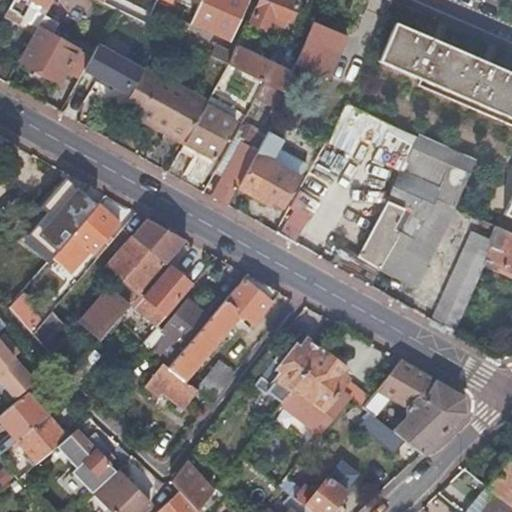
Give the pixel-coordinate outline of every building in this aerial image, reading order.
[(50,0),(16,0),(16,1),(14,0),(12,0),(4,16),(0,22),(0,23),(21,32),(24,27),(33,32),(36,27),(46,8),(50,0)] [(80,24),(93,0),(68,0),(62,13),(80,24)] [(114,10),(100,3),(94,0),(93,0),(80,24),(85,26),(100,35),(105,26),(114,10)] [(199,0),(186,29),(194,33),(198,25),(229,39),(247,0),(199,0)] [(259,0),(249,22),(247,21),(236,47),(238,48),(244,51),(251,35),(252,33),(255,25),(266,29),(267,28),(271,30),(274,24),(284,27),(287,19),(291,21),(298,3),(289,0),(259,0)] [(319,11),(323,0),(312,0),(313,0),(310,7),(319,11)] [(143,25),(150,10),(136,4),(130,18),(143,25)] [(125,16),(114,10),(105,26),(117,32),(125,16)] [(377,62),(510,119),(511,115),(511,73),(394,22),(377,62)] [(313,23),(307,37),(332,48),(339,34),(313,23)] [(267,40),(271,30),(267,28),(266,29),(255,25),(252,33),(267,40)] [(73,47),(89,55),(100,35),(85,26),(73,47)] [(36,27),(33,32),(18,60),(59,82),(64,72),(77,79),(89,55),(73,47),(36,27)] [(139,43),(152,50),(161,33),(148,27),(139,43)] [(186,69),(196,50),(180,43),(161,33),(152,50),(186,69)] [(332,48),(307,37),(295,64),(329,79),(341,52),(332,48)] [(227,66),(233,53),(216,44),(213,51),(209,49),(206,55),(212,58),(226,65),(227,66)] [(282,93),(291,74),(244,51),(238,48),(236,47),(233,53),(227,66),(263,84),(282,93)] [(137,78),(121,108),(182,143),(205,103),(142,68),(137,78)] [(282,93),(263,84),(255,97),(273,107),(278,110),(286,95),(282,93)] [(205,103),(182,143),(179,149),(192,155),(191,158),(181,175),(188,178),(197,162),(202,153),(214,159),(234,124),(209,110),(212,104),(206,101),(205,103)] [(357,110),(344,105),(328,142),(349,152),(358,132),(382,143),(374,161),(399,172),(387,203),(357,256),(339,246),(329,264),(345,274),(361,282),(369,287),(376,275),(379,270),(382,264),(399,232),(412,240),(424,218),(432,198),(453,208),(458,196),(473,162),(418,137),(390,125),(357,110)] [(243,120),(240,126),(262,138),(265,133),(278,110),(273,107),(260,130),(243,120)] [(222,177),(210,198),(216,201),(225,206),(236,187),(256,151),(262,138),(240,126),(219,164),(227,168),(222,177)] [(256,151),(236,187),(248,193),(248,194),(267,204),(269,200),(280,207),(296,178),(269,162),(281,142),(265,133),(262,138),(256,151)] [(179,149),(178,152),(191,158),(192,155),(179,149)] [(202,153),(197,162),(209,168),(214,159),(202,153)] [(219,164),(214,173),(222,177),(227,168),(219,164)] [(71,235),(97,205),(65,180),(40,209),(71,235)] [(511,193),(503,213),(511,217),(511,193)] [(315,204),(297,194),(274,234),(283,239),(295,218),(304,223),(315,204)] [(414,289),(453,208),(432,198),(424,218),(412,240),(399,232),(382,264),(379,270),(414,289)] [(119,224),(97,205),(71,235),(62,245),(52,256),(68,270),(87,249),(93,254),(119,224)] [(283,239),(292,244),(304,223),(295,218),(283,239)] [(161,228),(144,219),(104,266),(116,276),(137,294),(183,241),(161,228)] [(493,241),(485,260),(504,269),(502,273),(511,277),(511,233),(498,228),(493,225),(487,239),(493,241)] [(493,241),(487,239),(469,231),(430,322),(453,334),(485,260),(493,241)] [(4,296),(11,303),(17,297),(52,256),(62,245),(54,238),(4,296)] [(165,314),(190,285),(168,267),(143,295),(165,314)] [(262,285),(245,275),(208,318),(167,367),(185,381),(237,318),(240,320),(243,316),(254,325),(278,293),(262,285)] [(106,288),(128,305),(137,294),(116,276),(106,288)] [(77,322),(98,339),(128,305),(106,288),(77,322)] [(11,303),(7,307),(16,317),(26,308),(17,297),(11,303)] [(161,363),(167,367),(208,318),(186,299),(158,331),(165,336),(150,355),(161,363)] [(16,318),(31,335),(40,324),(26,308),(16,317),(16,318)] [(31,335),(39,343),(50,356),(70,333),(51,311),(40,324),(31,335)] [(119,348),(129,357),(138,346),(152,330),(141,322),(119,348)] [(0,375),(16,362),(12,357),(18,353),(3,334),(0,336),(0,375)] [(292,387),(320,351),(305,339),(296,352),(292,356),(288,352),(284,349),(280,353),(279,352),(253,385),(264,394),(266,391),(280,402),(288,392),(292,387)] [(129,357),(125,362),(130,367),(135,362),(139,364),(148,353),(138,346),(129,357)] [(296,352),(291,348),(288,352),(292,356),(296,352)] [(341,367),(320,351),(292,387),(322,410),(345,380),(337,373),(341,367)] [(195,391),(206,400),(231,367),(216,356),(191,387),(195,391)] [(418,371),(400,361),(377,387),(406,403),(410,405),(412,406),(417,398),(424,401),(436,381),(418,371)] [(16,362),(0,375),(0,391),(4,388),(13,399),(32,383),(16,362)] [(191,387),(185,381),(167,367),(161,363),(143,383),(159,397),(162,393),(178,406),(183,410),(195,391),(191,387)] [(461,394),(436,381),(424,401),(417,398),(412,406),(410,405),(407,411),(408,417),(392,432),(402,439),(420,454),(463,413),(461,394)] [(361,407),(370,395),(364,391),(354,392),(349,398),(350,398),(361,407)] [(27,393),(0,415),(0,423),(9,434),(0,442),(0,452),(10,445),(15,441),(46,415),(27,393)] [(180,414),(183,410),(178,406),(175,410),(180,414)] [(402,439),(392,432),(381,423),(370,414),(361,427),(392,452),(402,439)] [(10,445),(13,449),(19,445),(29,456),(35,464),(55,447),(58,444),(66,437),(46,415),(15,441),(10,445)] [(270,430),(263,424),(238,456),(278,487),(285,479),(291,471),(258,445),(270,430)] [(58,444),(55,447),(75,467),(70,472),(90,492),(114,471),(106,463),(112,458),(99,443),(93,449),(75,430),(74,431),(66,437),(58,444)] [(35,464),(29,456),(25,459),(31,467),(35,464)] [(337,458),(327,471),(345,485),(355,473),(337,458)] [(511,507),(511,460),(508,458),(486,488),(511,507)] [(184,461),(172,476),(169,480),(175,487),(178,490),(194,509),(196,511),(208,496),(212,491),(184,461)] [(14,466),(8,471),(16,480),(22,474),(14,466)] [(140,511),(149,503),(115,470),(114,471),(90,492),(84,498),(86,501),(91,499),(104,511),(112,511),(113,511),(112,511),(140,511)] [(285,479),(278,487),(289,495),(310,511),(323,511),(345,485),(327,471),(311,491),(300,482),(295,487),(285,479)] [(511,511),(511,507),(486,488),(485,486),(463,511),(511,511)] [(178,490),(171,497),(184,511),(195,511),(196,511),(194,509),(178,490)] [(269,511),(267,509),(263,511),(310,511),(289,495),(281,503),(288,510),(286,511),(269,511)] [(207,511),(216,503),(208,496),(196,511),(195,511),(207,511)] [(184,511),(171,497),(154,511),(184,511)]
